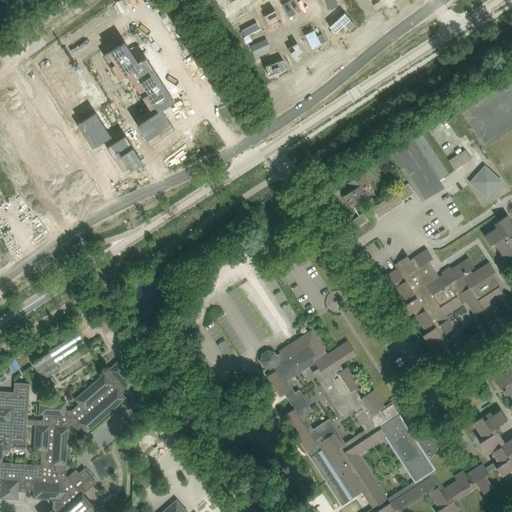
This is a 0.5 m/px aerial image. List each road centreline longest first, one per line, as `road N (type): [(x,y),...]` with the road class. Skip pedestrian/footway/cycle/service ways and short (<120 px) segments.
road 1 (unclassified): [(0,325),(275,147)]
road 2 (residential): [(265,130),(69,233),(0,284)]
road 3 (residential): [(436,1),(265,130)]
road 4 (unclassified): [(275,147),(454,30)]
